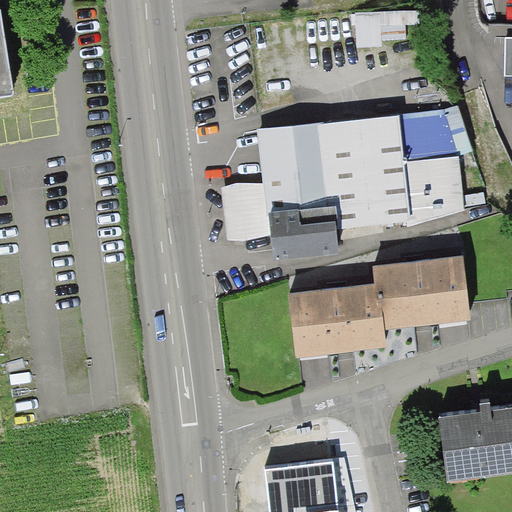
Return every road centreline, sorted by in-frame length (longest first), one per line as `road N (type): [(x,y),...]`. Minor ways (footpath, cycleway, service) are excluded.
road 1 (primary): [(191,441),(142,0)]
road 2 (residential): [(191,441),(361,393)]
road 3 (residential): [(361,393),(511,348)]
road 4 (residential): [(390,511),(361,393)]
